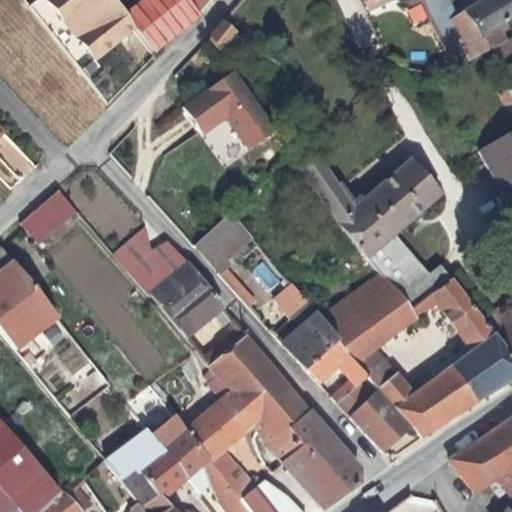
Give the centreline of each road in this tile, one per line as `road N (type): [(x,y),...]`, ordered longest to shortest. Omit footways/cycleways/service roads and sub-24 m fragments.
road 1 (residential): [(390,484),(92,145)]
road 2 (unknown): [(349,0),(422,129),(511,247)]
road 3 (residential): [(92,145),(231,0)]
road 4 (residential): [(511,403),(390,484)]
road 5 (unknown): [(92,145),(0,57)]
road 6 (residential): [(0,228),(92,145)]
